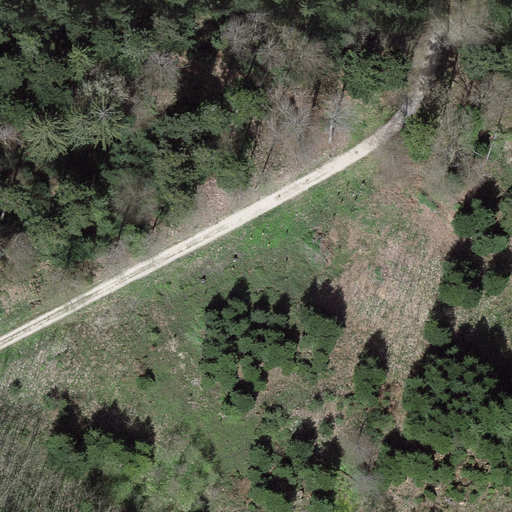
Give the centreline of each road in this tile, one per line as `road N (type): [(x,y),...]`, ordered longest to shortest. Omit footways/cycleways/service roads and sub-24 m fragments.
road 1 (track): [(437,0),(434,50),(418,96),(393,129),(0,345)]
road 2 (track): [(508,0),(397,58),(0,140)]
